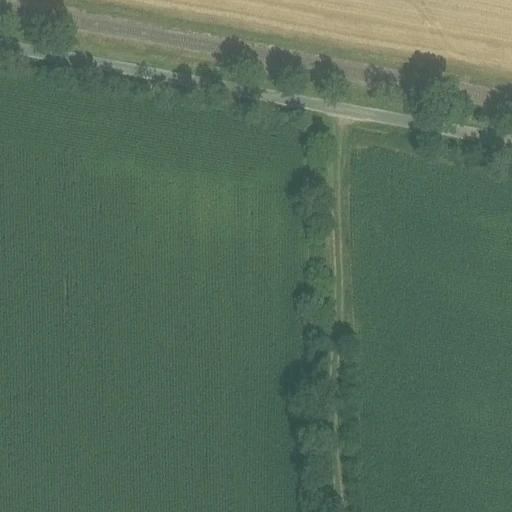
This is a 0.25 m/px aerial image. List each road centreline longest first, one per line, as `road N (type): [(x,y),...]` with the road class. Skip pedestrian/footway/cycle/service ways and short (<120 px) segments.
road 1 (unclassified): [(0,34),(511,132)]
road 2 (track): [(328,98),(342,511)]
